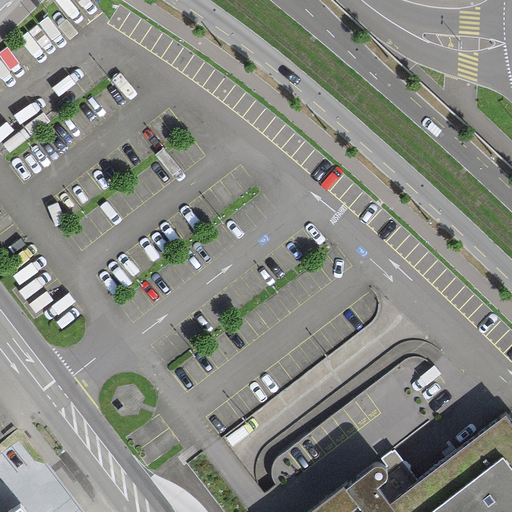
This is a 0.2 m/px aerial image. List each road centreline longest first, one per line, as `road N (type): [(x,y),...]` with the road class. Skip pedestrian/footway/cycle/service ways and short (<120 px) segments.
road 1 (primary): [(194,0),(320,95),(511,271)]
road 2 (primary): [(511,194),(297,0)]
road 3 (tertiary): [(0,323),(142,511)]
road 4 (unclassified): [(368,0),(425,33),(511,42)]
